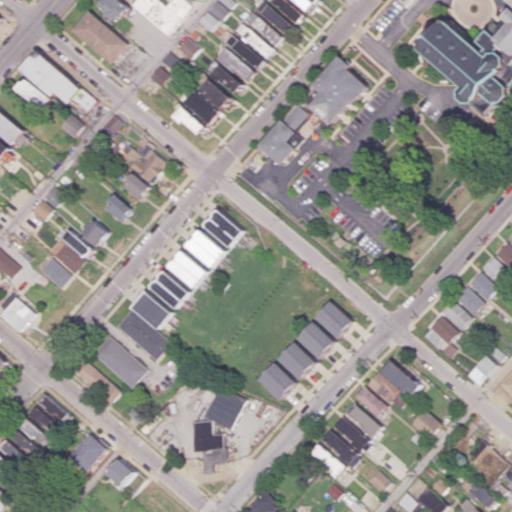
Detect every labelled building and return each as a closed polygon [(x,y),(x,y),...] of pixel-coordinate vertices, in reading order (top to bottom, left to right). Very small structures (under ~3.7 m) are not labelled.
[(511,0),(511,54),(508,51),(500,51),(496,56),(491,51),(494,47),(486,40),(491,34),(496,29),(494,27),(499,22),(503,26),(511,16),(511,0),(508,0),(508,1),(507,0),(511,0)] [(76,29),(93,9),(113,26),(96,46),(76,29)] [(428,47),(438,36),(443,30),(453,19),(491,51),(496,56),(500,51),(508,51),(511,54),(511,101),(503,101),(492,115),(475,101),(468,96),(468,89),(472,85),(428,47)] [(96,46),(113,26),(132,43),(115,63),(96,46)] [(25,68),(37,53),(38,51),(41,50),(44,50),(46,52),(47,55),(99,100),(90,111),(76,98),(73,102),(60,91),(56,95),(25,68)] [(317,85),(344,55),(350,61),(355,64),(352,68),(372,86),(367,91),(363,95),(358,101),(356,99),(352,103),(349,106),(344,112),(340,116),(334,123),(314,105),(325,92),(317,85)] [(424,65),(424,61),(426,59),(430,59),(432,61),(432,65),(430,67),(427,67),(424,65)] [(263,145),(300,104),(311,113),(297,129),(307,138),(299,147),(301,149),(286,165),(263,145)] [(235,247),(208,224),(213,217),(215,219),(219,215),(218,213),(222,208),(249,230),(235,247)] [(218,267),(191,244),(196,238),(198,240),(202,235),(201,234),(205,228),(232,251),(218,267)] [(511,265),(498,253),(509,241),(511,243),(511,265)] [(199,287),(172,264),(178,258),(180,259),(183,255),(182,253),(186,248),(213,271),(199,287)] [(485,269),(496,257),(511,271),(511,277),(504,285),(485,269)] [(180,307),(154,285),(159,278),(161,280),(165,275),(163,274),(168,269),(194,291),(180,307)] [(472,283),(483,271),(502,288),(491,300),(472,283)] [(459,297),(470,285),(489,302),(478,314),(459,297)] [(161,327),(137,306),(150,291),(175,312),(161,327)] [(341,336),(317,317),(331,300),(355,320),(341,336)] [(446,312),(457,300),(476,317),(465,329),(446,312)] [(117,326),(132,309),(171,343),(157,360),(117,326)] [(426,335),(443,315),(463,331),(452,344),(448,340),(441,348),(426,335)] [(323,357),(299,338),(313,321),(337,341),(323,357)] [(94,353),(109,336),(148,370),(133,387),(94,353)] [(305,377),(282,358),(295,341),(319,361),(305,377)] [(491,352),(497,346),(508,356),(502,362),(491,352)] [(478,366),(488,355),(500,366),(489,377),(478,366)] [(75,371),(85,359),(123,391),(112,403),(75,371)] [(286,398),(262,379),(276,362),(300,382),(286,398)] [(206,415),(220,385),(249,399),(235,428),(206,415)] [(129,412),(139,400),(152,412),(143,423),(129,412)] [(194,421),(214,419),(215,434),(225,433),(226,447),(230,447),(231,461),(216,462),(217,470),(207,471),(205,450),(197,451),(194,421)]
